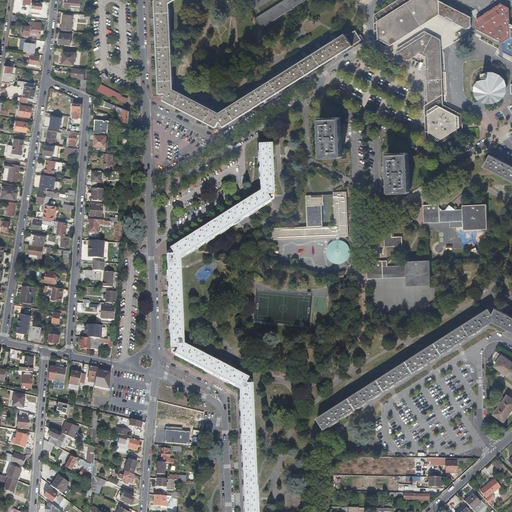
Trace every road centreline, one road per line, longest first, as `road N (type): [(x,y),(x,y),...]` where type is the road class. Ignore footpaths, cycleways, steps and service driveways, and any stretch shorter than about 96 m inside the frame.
road 1 (residential): [(45,79),(85,99),(68,355)]
road 2 (residential): [(45,79),(3,342)]
road 3 (residential): [(318,76),(147,180)]
road 4 (residential): [(147,198),(317,93)]
road 5 (residential): [(139,0),(147,180)]
road 6 (residential): [(32,511),(44,351)]
road 7 (residential): [(147,198),(150,352)]
road 8 (residential): [(353,111),(358,186),(375,180),(381,126)]
road 9 (residential): [(143,511),(151,371)]
road 10 (residential): [(381,126),(451,161),(499,131)]
